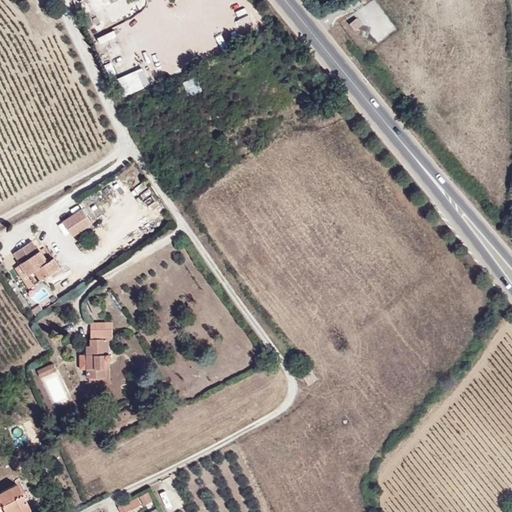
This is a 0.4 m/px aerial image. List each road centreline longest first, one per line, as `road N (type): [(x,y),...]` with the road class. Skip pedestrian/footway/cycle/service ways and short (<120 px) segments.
road 1 (residential): [(63,0),(124,143),(292,387),(282,411),(83,511)]
road 2 (primary): [(285,0),(427,171)]
road 3 (primary): [(427,171),(511,288)]
road 4 (primary): [(511,263),(427,171)]
